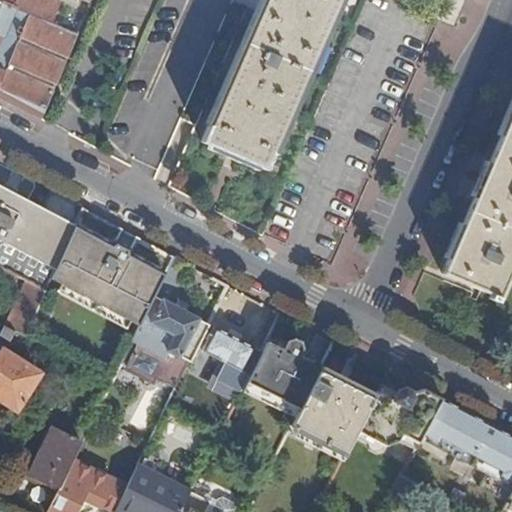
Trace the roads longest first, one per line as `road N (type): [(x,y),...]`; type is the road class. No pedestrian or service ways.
road 1 (residential): [(358,319),(0,126)]
road 2 (residential): [(508,0),(358,319)]
road 3 (residential): [(511,401),(358,319)]
